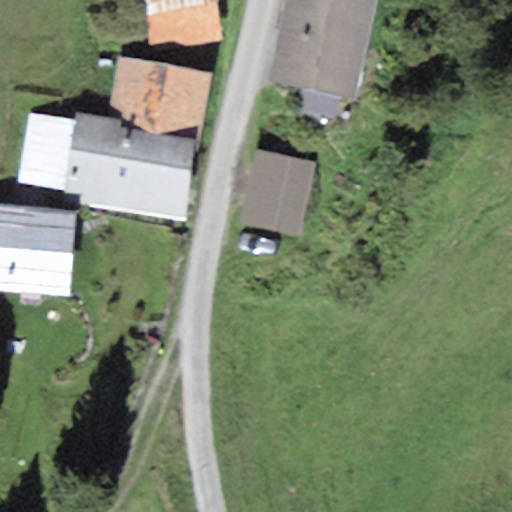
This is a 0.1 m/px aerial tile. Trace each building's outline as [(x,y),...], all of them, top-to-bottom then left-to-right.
[(219,0),(140,0),(151,56),(227,42),(219,0)] [(376,0),(287,0),(271,83),(304,90),(301,104),(337,111),(340,96),(356,100),(376,0)] [(108,122),(201,139),(213,75),(121,57),(108,122)] [(201,139),(108,122),(76,116),(75,121),(32,113),(19,183),(65,192),(63,199),(185,222),(201,139)] [(315,164),(256,150),(239,223),(299,236),(315,164)] [(75,212),(0,205),(0,291),(68,296),(75,212)]
